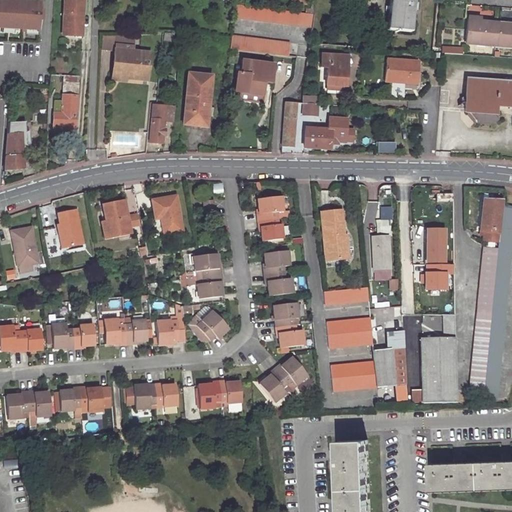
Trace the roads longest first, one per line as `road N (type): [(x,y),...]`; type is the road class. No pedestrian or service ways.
road 1 (residential): [(0,379),(210,358),(236,345),(247,327),(230,167)]
road 2 (residential): [(230,167),(511,175)]
road 3 (residential): [(0,200),(100,173),(230,167)]
